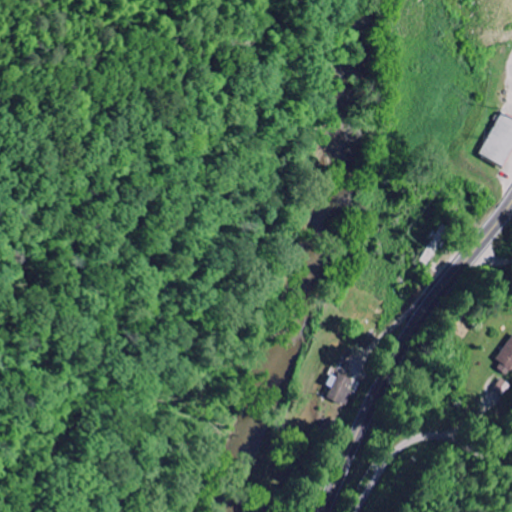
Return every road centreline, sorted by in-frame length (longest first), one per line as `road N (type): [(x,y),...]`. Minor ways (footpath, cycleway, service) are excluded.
road 1 (secondary): [(325,511),(409,340),(511,201)]
road 2 (residential): [(357,511),(399,448),(425,436),(464,442),(511,470)]
